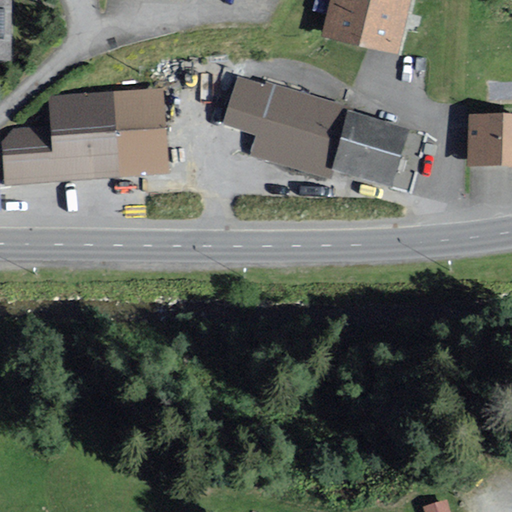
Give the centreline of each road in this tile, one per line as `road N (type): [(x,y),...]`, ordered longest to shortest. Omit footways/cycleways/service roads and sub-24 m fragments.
road 1 (secondary): [(511,233),(320,247),(0,244)]
road 2 (residential): [(0,110),(65,55),(78,27),(76,0)]
